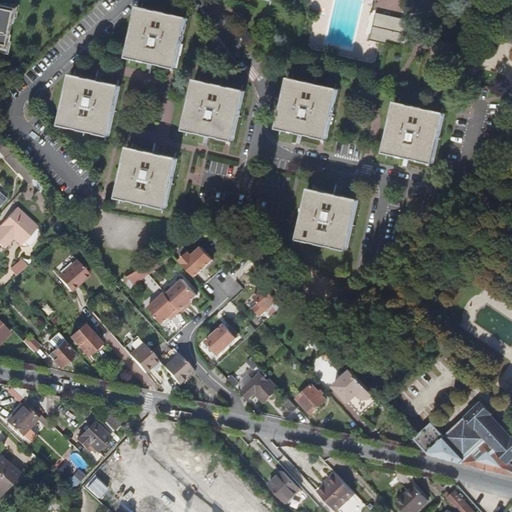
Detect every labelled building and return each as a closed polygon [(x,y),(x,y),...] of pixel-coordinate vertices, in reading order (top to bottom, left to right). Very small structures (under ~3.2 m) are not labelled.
[(187,12),(143,2),(130,59),(152,64),(174,69),(187,12)] [(4,7),(13,9),(11,18),(15,19),(17,6),(4,3),(4,7)] [(0,49),(4,51),(6,41),(7,35),(6,35),(8,24),(10,24),(11,18),(13,9),(4,7),(0,6),(0,49)] [(375,40),(381,14),(368,11),(362,37),(375,40)] [(406,33),(408,21),(404,19),(381,14),(375,40),(385,42),(403,47),(406,33)] [(6,41),(4,51),(0,49),(0,53),(7,55),(10,42),(6,41)] [(99,73),(77,69),(64,126),(107,136),(121,78),(99,73)] [(208,133),(234,139),(246,89),(196,77),(185,128),(208,133)] [(302,134),(328,140),(339,89),(290,78),(278,128),(302,134)] [(409,157),(434,163),(446,113),(396,101),(385,152),(409,157)] [(13,154),(2,142),(0,144),(0,152),(7,160),(13,154)] [(157,148),(134,143),(121,200),(165,210),(178,152),(157,148)] [(25,168),(13,154),(7,160),(4,162),(16,176),(18,173),(19,174),(25,168)] [(35,179),(25,168),(19,174),(29,186),(30,184),(35,179)] [(35,179),(30,184),(37,193),(42,189),(35,179)] [(297,238),(346,249),(358,199),(338,195),(308,188),(297,238)] [(24,243),(36,230),(37,229),(17,210),(0,227),(0,247),(3,250),(13,240),(16,236),(24,243)] [(36,242),(39,233),(36,230),(24,243),(28,248),(31,247),(36,242)] [(24,243),(16,236),(13,240),(21,247),(24,243)] [(189,251),(180,260),(195,276),(214,259),(202,246),(192,255),(189,251)] [(76,284),(88,274),(72,255),(52,271),(70,292),(77,286),(76,284)] [(14,276),(26,266),(21,259),(9,270),(14,276)] [(152,277),(164,266),(157,259),(143,268),(152,277)] [(134,285),(147,276),(142,269),(128,277),(134,285)] [(77,286),(89,276),(88,274),(76,284),(77,286)] [(184,280),(167,294),(182,310),(184,312),(189,307),(187,306),(191,302),(198,295),(184,280)] [(262,316),(279,300),(275,297),(280,292),(271,282),(255,297),(261,304),(255,309),(262,316)] [(176,315),(182,310),(167,294),(166,292),(149,308),(163,324),(174,314),(176,315)] [(219,355),(238,338),(229,328),(225,324),(206,341),(219,355)] [(69,338),(86,356),(101,343),(84,325),(69,338)] [(251,325),(247,329),(250,332),(252,334),(256,330),(251,325)] [(229,328),(238,338),(240,336),(231,326),(229,328)] [(252,334),(250,332),(243,338),(245,340),(252,334)] [(66,347),(68,345),(58,334),(49,342),(54,347),(47,354),(60,368),(74,355),(66,347)] [(38,348),(29,340),(25,344),(34,353),(38,348)] [(159,362),(143,344),(129,356),(145,374),(152,368),(159,362)] [(194,372),(178,355),(164,368),(179,385),(194,372)] [(254,370),(259,366),(252,358),(240,368),(245,373),(252,367),(254,370)] [(155,371),(162,366),(159,362),(152,368),(155,371)] [(378,399),(351,370),(333,386),(360,416),(378,399)] [(279,388),(271,379),(268,381),(261,373),(254,379),(244,389),(242,390),(249,398),(256,393),(264,402),(279,388)] [(239,383),(244,389),(254,379),(249,374),(239,383)] [(238,384),(231,376),(227,379),(235,388),(238,384)] [(328,400),(315,384),(302,395),(299,398),(313,414),(328,400)] [(28,393),(9,390),(25,404),(28,393)] [(445,436),(482,403),(470,390),(434,423),(445,436)] [(297,407),(289,398),(283,404),(292,413),(297,407)] [(511,460),(511,437),(491,415),(492,414),(482,403),(445,436),(434,423),(415,439),(429,455),(511,476),(511,465),(510,463),(511,460)] [(26,405),(24,408),(22,406),(7,423),(22,436),(37,420),(40,417),(26,405)] [(120,425),(109,414),(102,421),(103,421),(113,432),(118,426),(120,425)] [(53,428),(40,417),(37,420),(50,432),(53,428)] [(96,428),(107,437),(113,432),(103,421),(96,428)] [(88,446),(96,452),(108,438),(107,437),(96,428),(92,423),(75,442),(85,450),(88,446)] [(116,436),(122,430),(118,426),(113,432),(116,436)] [(0,498),(18,478),(0,462),(0,498)] [(142,472),(159,487),(166,479),(149,463),(142,472)] [(286,504),(301,490),(284,472),(269,485),(286,504)] [(336,511),(355,495),(337,475),(318,492),(336,511)] [(69,481),(64,487),(71,493),(76,488),(69,481)] [(437,481),(434,484),(441,492),(444,489),(437,481)] [(314,494),(317,492),(311,485),(308,487),(314,494)] [(404,511),(420,511),(430,503),(415,487),(397,504),(404,511)] [(170,511),(201,511),(180,492),(165,507),(170,511)] [(460,511),(474,511),(456,492),(451,496),(447,492),(444,495),(460,511)] [(47,495),(44,499),(57,509),(60,505),(47,495)]
